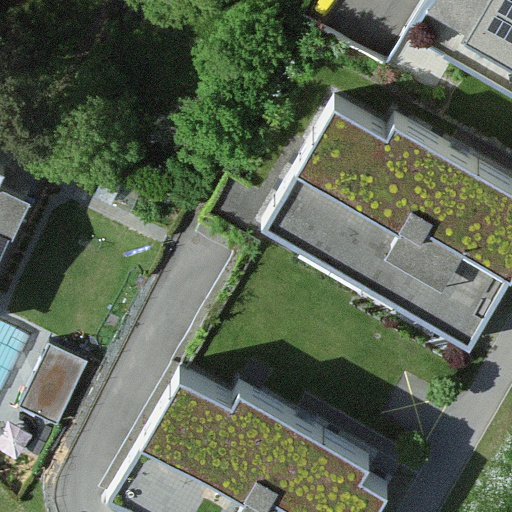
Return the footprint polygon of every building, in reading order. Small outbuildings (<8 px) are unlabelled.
[(511,199),(327,92),(248,228),(469,356),(511,281),(511,199)] [(0,241),(21,200),(0,189),(0,241)] [(0,399),(4,401),(36,327),(0,311),(0,399)] [(52,328),(21,390),(62,411),(93,349),(52,328)] [(176,360),(97,496),(125,511),(383,511),(397,488),(176,360)]
